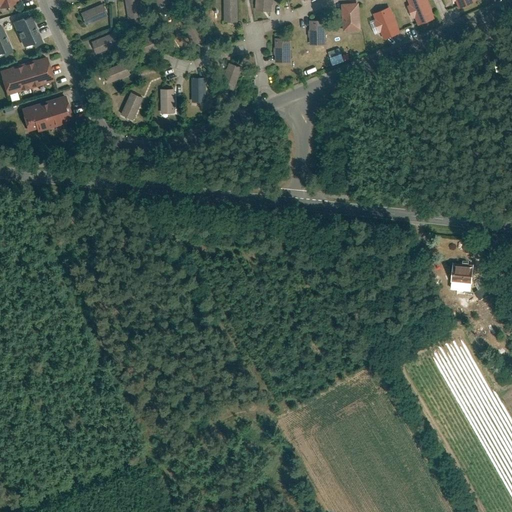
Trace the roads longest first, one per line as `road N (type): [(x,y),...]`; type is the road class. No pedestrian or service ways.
road 1 (residential): [(269,105),(174,146),(140,149),(106,136),(86,114),(43,5)]
road 2 (tertiary): [(298,204),(0,172)]
road 3 (residential): [(511,6),(303,91)]
road 4 (tertiary): [(511,226),(298,204)]
